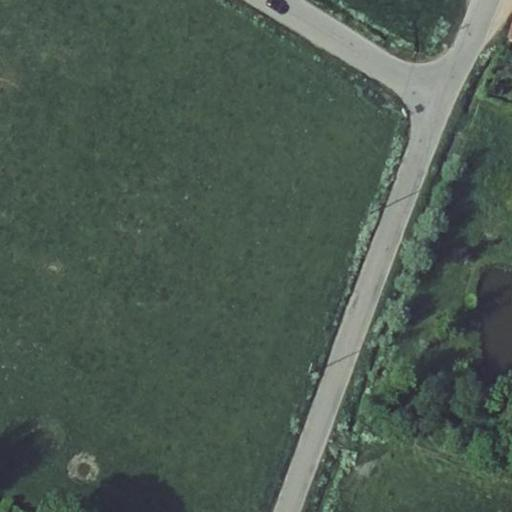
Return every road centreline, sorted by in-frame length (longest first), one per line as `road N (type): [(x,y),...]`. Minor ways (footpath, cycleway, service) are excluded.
road 1 (unclassified): [(289,511),(445,102)]
road 2 (tertiary): [(275,0),(445,102)]
